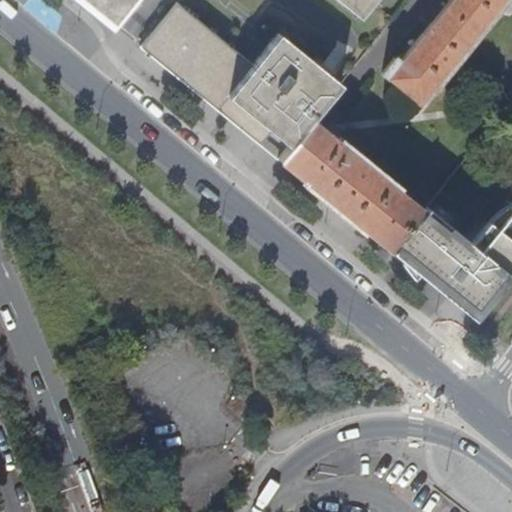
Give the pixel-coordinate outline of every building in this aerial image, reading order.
[(81,0),(115,27),(136,0),(81,0)] [(420,103),(504,0),(452,0),(401,62),(397,58),(384,74),(420,103)] [(291,148),(313,120),(345,82),(283,31),(254,67),(178,5),(142,50),(260,146),(271,133),(291,148)] [(478,116),(493,128),(509,108),(494,96),(478,116)] [(392,253),(394,250),(425,212),(313,120),(291,148),(280,161),(392,253)] [(472,246),(427,209),(425,212),(394,250),(425,275),(428,272),(440,282),(437,285),(466,309),(470,311),(477,311),(482,308),(511,269),(511,206),(511,207),(511,212),(498,230),(490,224),(472,246)] [(425,275),(394,250),(392,253),(464,312),(466,309),(437,285),(440,282),(428,272),(425,275)] [(484,310),(511,275),(511,269),(482,308),(484,310)]
